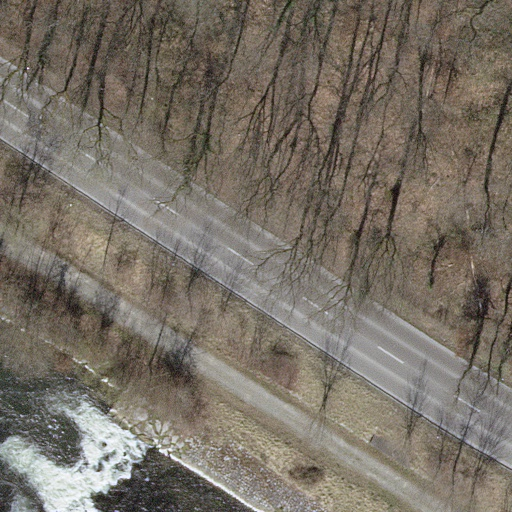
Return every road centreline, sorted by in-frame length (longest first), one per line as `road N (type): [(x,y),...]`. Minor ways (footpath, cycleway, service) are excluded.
road 1 (tertiary): [(0,94),(511,425)]
road 2 (track): [(436,511),(0,239)]
